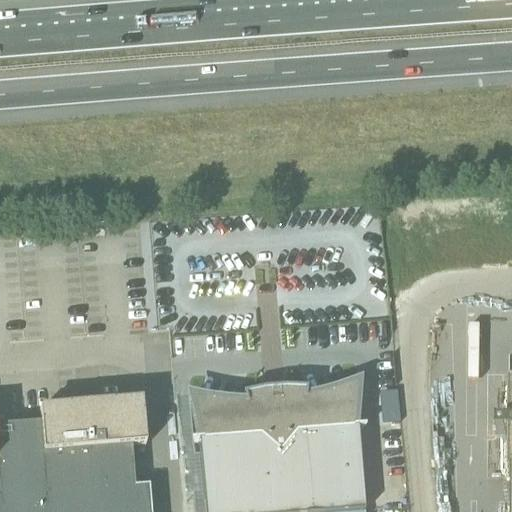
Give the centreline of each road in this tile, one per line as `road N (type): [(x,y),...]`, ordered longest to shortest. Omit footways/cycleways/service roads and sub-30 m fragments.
road 1 (motorway): [(511,5),(0,44)]
road 2 (motorway): [(0,96),(511,57)]
road 3 (unclassified): [(423,511),(406,345),(427,306),(468,282),(511,280)]
road 4 (unclassified): [(170,511),(159,366)]
